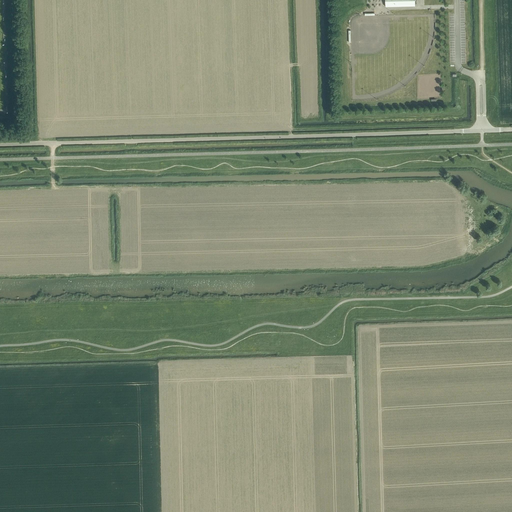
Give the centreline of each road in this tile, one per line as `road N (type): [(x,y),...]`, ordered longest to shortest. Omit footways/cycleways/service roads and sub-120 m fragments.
road 1 (unknown): [(0,167),(511,149)]
road 2 (unclassified): [(0,144),(511,129)]
